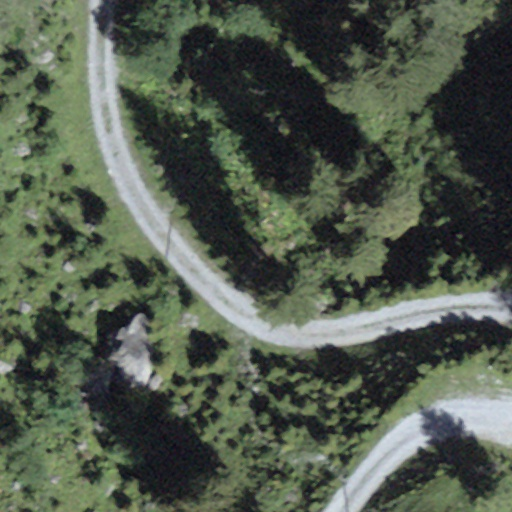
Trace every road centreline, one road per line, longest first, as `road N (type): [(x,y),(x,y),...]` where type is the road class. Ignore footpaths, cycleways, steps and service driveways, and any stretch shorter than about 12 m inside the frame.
road 1 (track): [(96,0),(93,126),(130,219),(177,281),(239,331),(342,341),(511,314)]
road 2 (track): [(511,432),(406,438),(339,511)]
